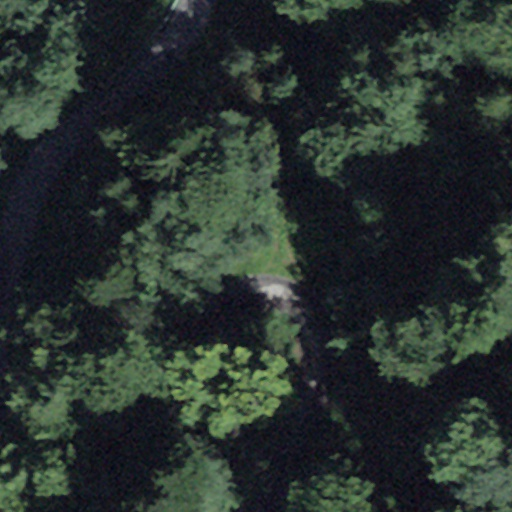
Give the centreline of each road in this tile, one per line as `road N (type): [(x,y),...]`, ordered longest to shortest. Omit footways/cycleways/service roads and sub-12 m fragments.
road 1 (track): [(279,511),(318,344),(273,291),(192,331),(103,511)]
road 2 (track): [(0,269),(2,247),(84,94),(160,0)]
